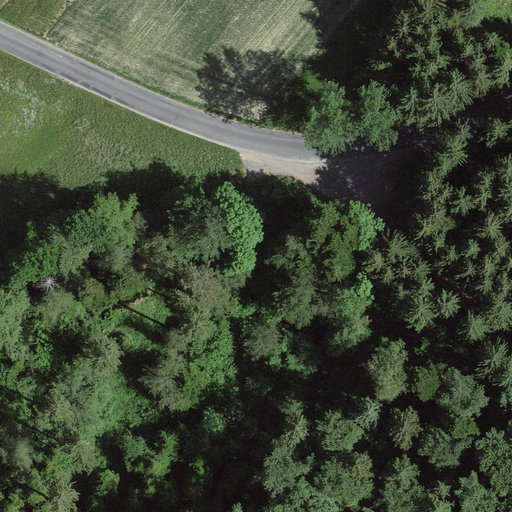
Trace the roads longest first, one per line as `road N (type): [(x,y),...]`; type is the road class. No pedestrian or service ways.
road 1 (residential): [(511,95),(385,147),(268,143),(121,92),(0,35)]
road 2 (track): [(511,364),(427,268),(360,149)]
